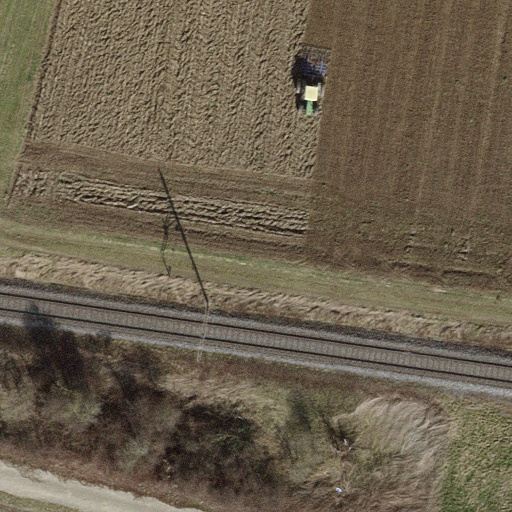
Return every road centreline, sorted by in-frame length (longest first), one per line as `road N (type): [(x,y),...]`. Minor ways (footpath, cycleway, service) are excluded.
road 1 (track): [(511,312),(0,229)]
road 2 (track): [(144,511),(0,475)]
